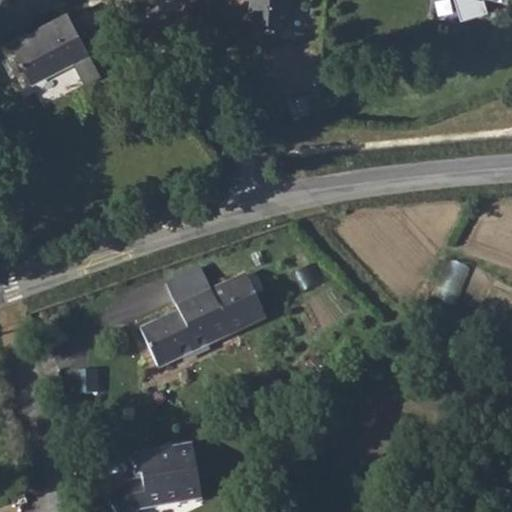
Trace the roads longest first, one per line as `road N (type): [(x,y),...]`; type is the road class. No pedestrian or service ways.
road 1 (secondary): [(0,290),(269,200),(511,168)]
road 2 (track): [(269,200),(113,0)]
road 3 (unclassified): [(9,352),(50,511)]
